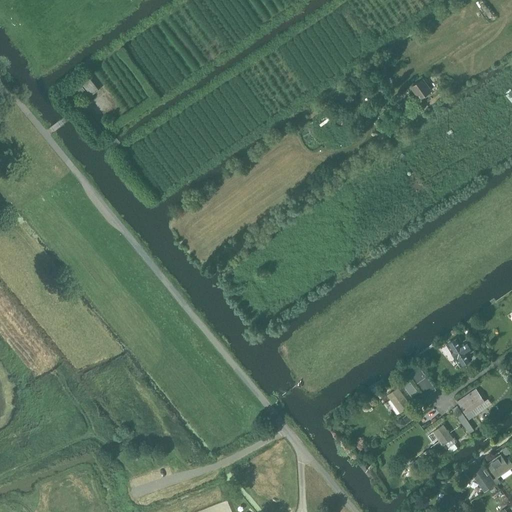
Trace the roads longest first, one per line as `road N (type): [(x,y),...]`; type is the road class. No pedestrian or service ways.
road 1 (unclassified): [(355,511),(0,76)]
road 2 (track): [(88,437),(52,371),(0,309)]
